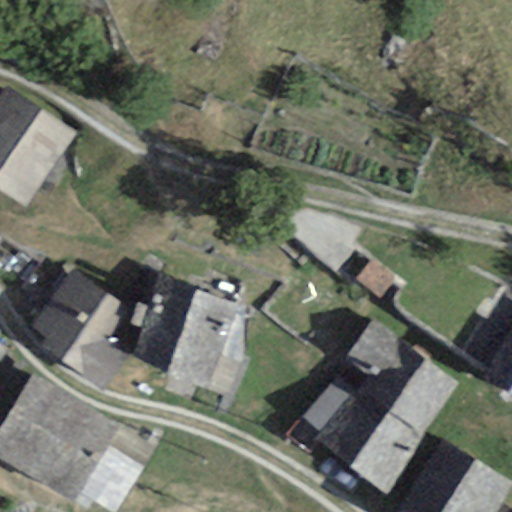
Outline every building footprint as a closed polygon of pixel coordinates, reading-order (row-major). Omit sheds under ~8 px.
[(79,130),(12,84),(0,101),(0,186),(27,205),(79,130)] [(128,308),(70,266),(29,319),(60,358),(99,386),(129,351),(108,334),(128,308)] [(235,303),(158,276),(131,354),(208,381),(235,303)] [(372,316),(345,353),(372,372),(325,437),(388,483),(462,380),(372,316)] [(511,328),(487,371),(511,386),(511,328)] [(116,426),(35,372),(0,424),(0,451),(69,497),(116,426)] [(492,511),(511,482),(443,438),(397,509),(402,511),(492,511)]
